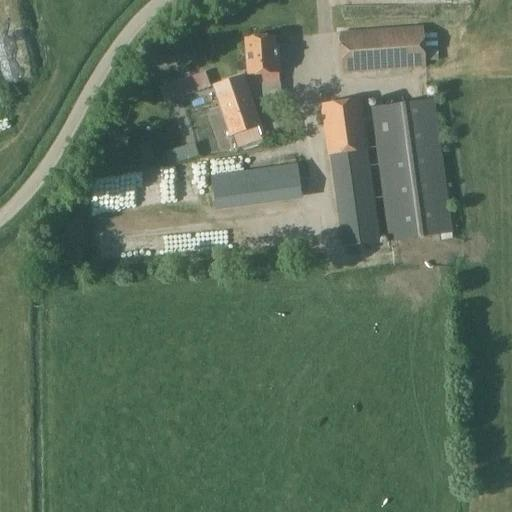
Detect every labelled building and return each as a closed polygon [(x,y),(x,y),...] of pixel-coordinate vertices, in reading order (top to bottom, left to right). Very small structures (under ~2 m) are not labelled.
[(0,25),(11,72),(38,66),(22,0),(1,0),(3,3),(11,1),(15,18),(0,21),(0,25)] [(421,10),(425,0),(401,0),(401,2),(421,10)] [(426,69),(423,32),(423,26),(339,33),(341,75),(426,69)] [(279,83),(279,73),(277,48),(273,48),(272,38),(245,40),(247,75),(261,74),(262,85),(279,83)] [(416,71),(393,71),(394,87),(416,87),(416,71)] [(204,72),(158,88),(163,104),(210,88),(204,72)] [(241,78),(224,84),(227,95),(218,98),(231,135),(257,127),(241,78)] [(359,100),(319,105),(326,157),(331,156),(366,151),(362,119),(361,110),(359,100)] [(434,100),(361,110),(362,119),(370,119),(387,243),(452,234),(434,100)] [(175,150),(165,153),(169,166),(179,163),(175,150)] [(366,151),(331,156),(343,248),(378,243),(366,151)] [(296,165),(210,177),(214,207),(301,194),(296,165)]
